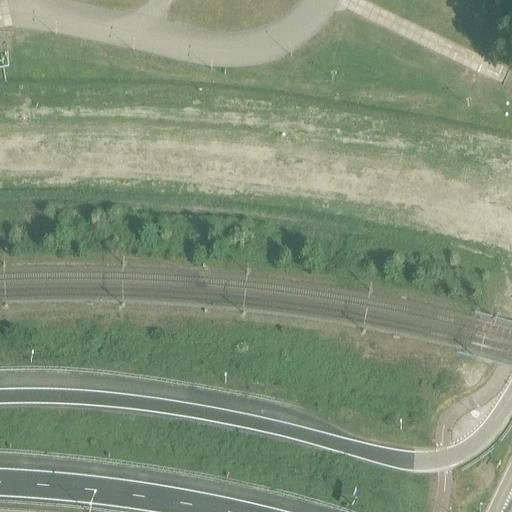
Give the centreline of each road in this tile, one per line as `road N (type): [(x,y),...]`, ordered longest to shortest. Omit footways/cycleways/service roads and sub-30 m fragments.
road 1 (motorway): [(511,393),(482,438),(427,462),(178,409),(0,397)]
road 2 (motorway): [(219,511),(0,483)]
